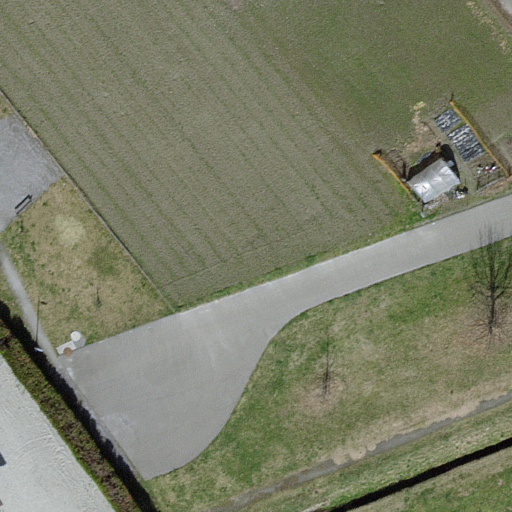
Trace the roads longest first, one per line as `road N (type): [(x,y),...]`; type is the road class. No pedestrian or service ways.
road 1 (residential): [(240,313),(212,405),(195,428),(171,436),(140,432),(122,410),(118,377),(131,351),(160,341)]
road 2 (residential): [(240,313),(511,217)]
